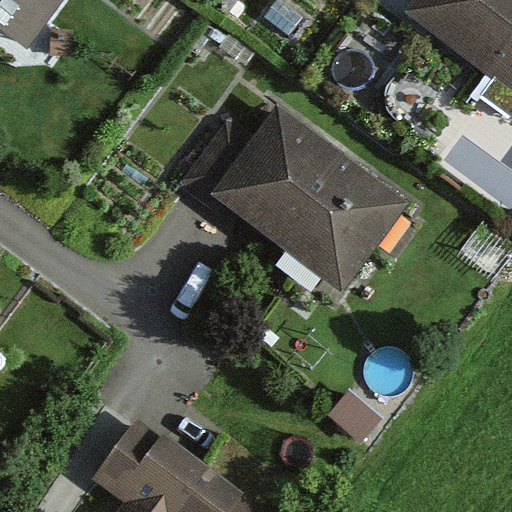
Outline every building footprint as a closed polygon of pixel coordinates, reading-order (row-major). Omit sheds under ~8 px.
[(82,0),(0,0),(0,47),(15,27),(46,50),(82,0)] [(511,0),(438,0),(425,18),(509,79),(499,94),(511,103),(511,0)] [(260,151),(234,132),(199,181),(357,294),(421,206),(288,111),(260,151)] [(0,342),(14,322),(0,312),(0,342)] [(277,511),(144,418),(103,476),(148,508),(144,511),(277,511)]
